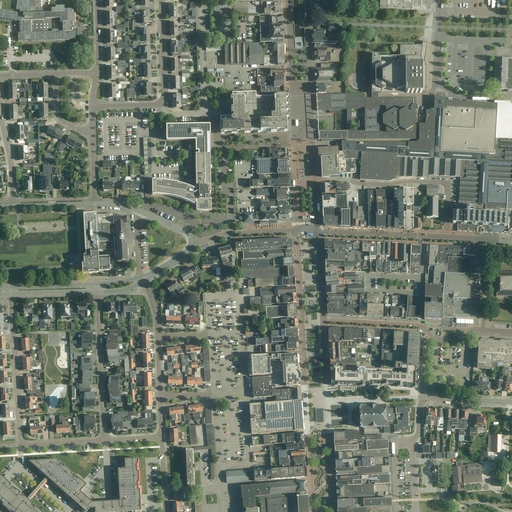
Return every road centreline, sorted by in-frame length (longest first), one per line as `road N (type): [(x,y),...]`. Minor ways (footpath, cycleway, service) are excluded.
road 1 (residential): [(287,0),(292,90),(309,90),(308,0)]
road 2 (residential): [(19,445),(11,294)]
road 3 (residential): [(103,441),(97,292)]
road 4 (residential): [(447,238),(447,185),(439,180),(355,181)]
road 5 (residential): [(160,102),(169,113),(205,113),(201,36)]
road 6 (residential): [(192,243),(231,232),(223,152)]
